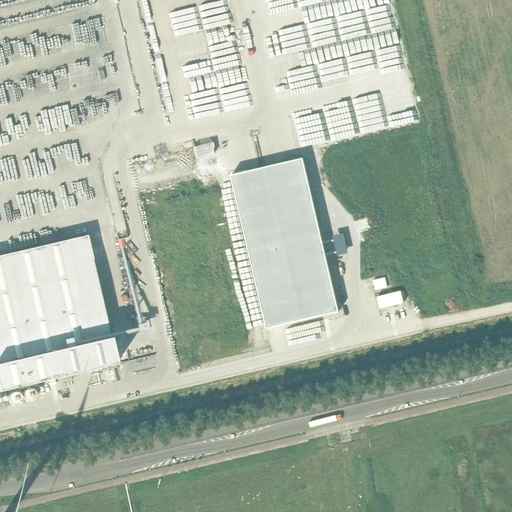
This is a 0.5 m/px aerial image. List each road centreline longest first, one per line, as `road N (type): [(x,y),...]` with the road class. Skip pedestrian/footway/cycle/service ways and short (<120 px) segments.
road 1 (unknown): [(0,418),(160,382),(123,166),(147,94),(127,0)]
road 2 (unclassified): [(0,491),(511,372)]
